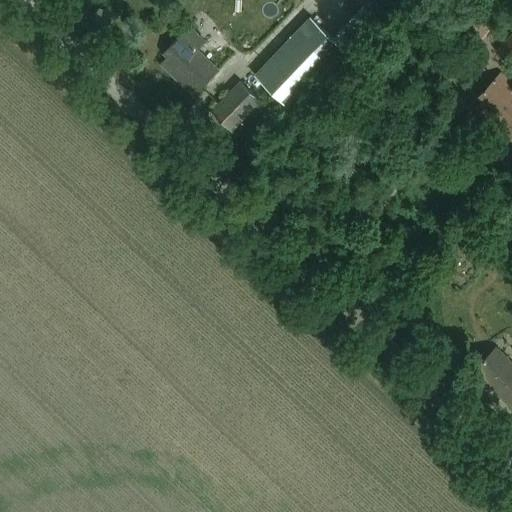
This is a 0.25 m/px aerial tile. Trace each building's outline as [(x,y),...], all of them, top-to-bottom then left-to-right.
[(363,0),(379,15),(393,0),(363,0)] [(459,25),(478,42),(491,28),(471,10),(459,25)] [(308,16),(254,75),(272,91),(290,108),(345,50),(308,16)] [(511,61),(511,27),(511,28),(511,34),(498,49),(511,61)] [(204,42),(190,28),(165,52),(168,56),(162,63),(193,94),(220,67),(200,47),(204,42)] [(511,142),(511,141),(511,84),(500,73),(477,97),(483,102),(477,108),(511,142)] [(240,81),(212,111),(234,131),(272,91),(254,75),(245,85),(240,81)] [(511,408),(511,363),(497,349),(480,367),(484,371),(481,374),(489,381),(486,384),(511,408)]
